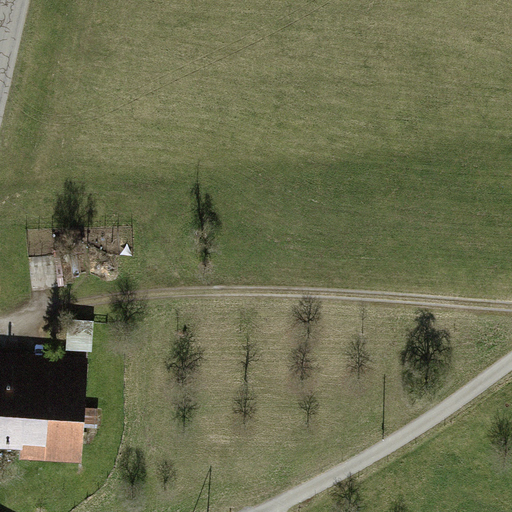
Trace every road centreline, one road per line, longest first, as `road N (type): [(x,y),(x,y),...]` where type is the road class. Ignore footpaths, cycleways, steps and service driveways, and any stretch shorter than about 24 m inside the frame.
road 1 (track): [(511,311),(216,292),(121,296),(0,325)]
road 2 (track): [(281,511),(511,370)]
